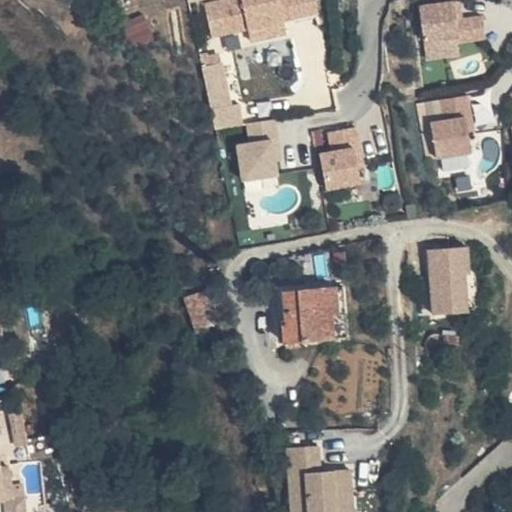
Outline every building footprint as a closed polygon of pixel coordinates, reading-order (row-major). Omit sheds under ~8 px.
[(193,0),(199,27),(235,19),(272,11),(269,0),(193,0)] [(277,0),(269,0),(272,11),(279,9),(277,0)] [(305,0),(277,0),(279,9),(306,3),(305,0)] [(439,0),(404,0),(405,29),(439,28),(440,35),(467,35),(467,11),(439,11),(439,0)] [(272,11),(235,19),(238,31),(275,23),(272,11)] [(460,85),(433,89),(436,110),(423,112),(428,146),(463,141),(460,120),(458,108),(464,107),(460,85)] [(264,110),(236,116),(239,135),(227,137),(233,172),(253,168),(267,166),(265,151),(262,133),(268,131),(264,110)] [(344,116),(315,121),(319,141),(306,142),(313,177),(347,171),(345,156),(342,138),(347,137),(344,116)] [(268,131),(262,133),(265,151),(271,150),(268,131)] [(347,137),(342,138),(345,156),(351,156),(347,137)] [(451,305),(454,256),(442,257),(443,265),(421,265),(419,302),(451,305)] [(325,338),(323,285),(268,289),(272,342),(325,338)] [(336,438),(306,439),(308,506),(324,506),(324,509),(367,508),(366,464),(336,464),(336,438)] [(23,511),(21,493),(1,494),(3,511),(23,511)]
